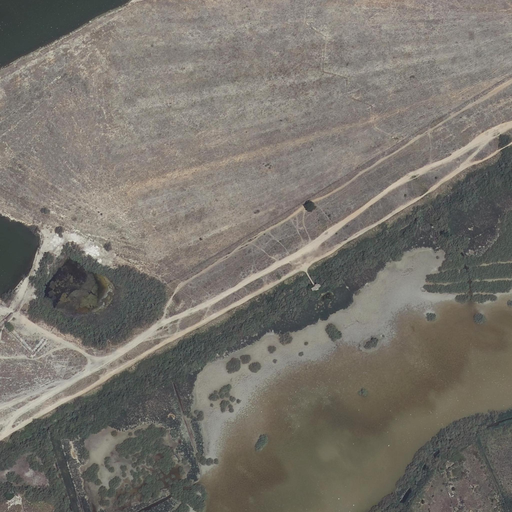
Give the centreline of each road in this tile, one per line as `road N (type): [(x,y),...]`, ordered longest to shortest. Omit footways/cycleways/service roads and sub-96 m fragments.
road 1 (track): [(511,124),(406,177),(292,256),(15,411),(0,436)]
road 2 (track): [(4,431),(511,142)]
